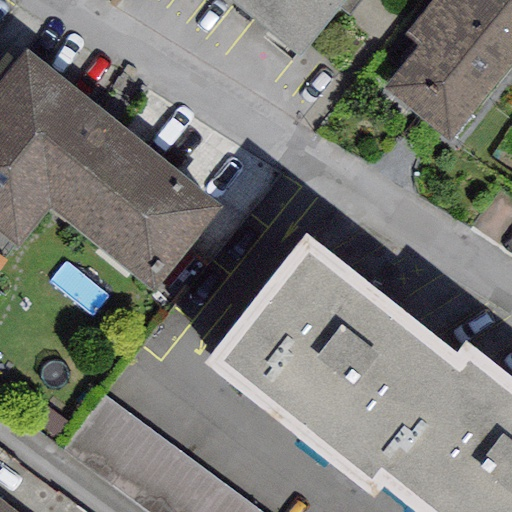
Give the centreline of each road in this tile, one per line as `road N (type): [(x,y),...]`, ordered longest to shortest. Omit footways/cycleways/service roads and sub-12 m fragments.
road 1 (residential): [(511,271),(89,0)]
road 2 (unknown): [(413,511),(215,359)]
